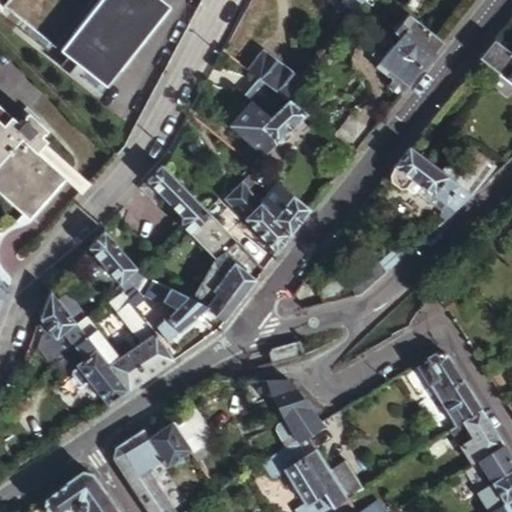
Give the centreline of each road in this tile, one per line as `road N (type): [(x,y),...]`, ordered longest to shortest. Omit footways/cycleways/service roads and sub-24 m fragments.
road 1 (tertiary): [(496,0),(221,353)]
road 2 (residential): [(0,367),(30,277),(129,159),(220,0)]
road 3 (residential): [(511,440),(433,322),(332,383),(313,377),(317,354),(361,305)]
road 4 (residential): [(511,165),(361,305)]
road 5 (tertiary): [(79,443),(221,353)]
road 6 (residential): [(361,305),(221,353)]
